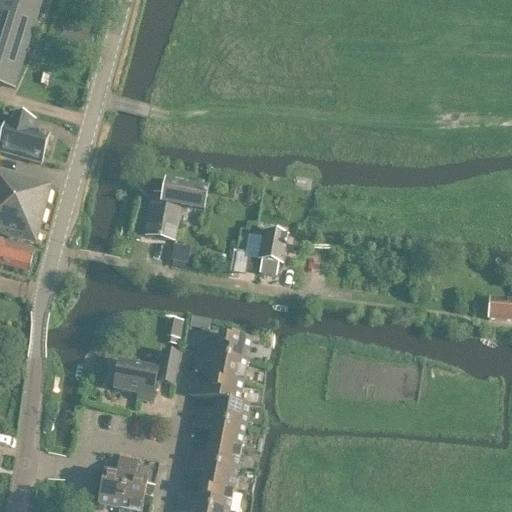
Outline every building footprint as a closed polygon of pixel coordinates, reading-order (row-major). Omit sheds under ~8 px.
[(0,0),(0,83),(14,88),(41,0),(0,0)] [(0,153),(41,165),(48,136),(5,124),(0,141),(0,153)] [(0,235),(35,245),(51,186),(0,172),(0,235)] [(145,237),(174,242),(181,209),(203,213),(208,190),(165,182),(162,197),(153,195),(145,237)] [(196,254),(200,236),(182,231),(178,250),(196,254)] [(281,267),(286,236),(263,232),(258,262),(261,262),(258,275),(276,278),(278,266),(281,267)] [(0,265),(28,272),(33,250),(26,248),(27,245),(4,239),(3,243),(0,241),(0,265)] [(511,301),(489,299),(487,319),(511,320),(511,301)] [(199,344),(197,354),(247,363),(251,341),(219,335),(217,348),(199,344)] [(179,355),(161,352),(158,370),(155,384),(173,388),(179,355)] [(242,385),(247,363),(197,354),(195,363),(213,367),(211,378),(242,385)] [(151,403),(155,384),(158,370),(118,363),(113,390),(138,395),(137,400),(151,403)] [(239,405),(242,385),(211,378),(208,390),(191,387),(189,397),(217,402),(239,405)] [(215,413),(197,410),(195,419),(245,429),(249,407),(239,405),(217,402),(215,413)] [(175,408),(161,407),(160,424),(173,425),(175,408)] [(241,450),(245,429),(195,419),(194,429),(211,432),(209,444),(241,450)] [(189,452),(187,462),(236,471),(241,450),(209,444),(206,456),(189,452)] [(97,506),(119,510),(128,461),(119,459),(115,477),(103,474),(97,506)] [(138,463),(128,461),(119,510),(129,511),(141,511),(147,483),(135,480),(138,463)] [(203,475),(200,487),(232,493),(236,471),(187,462),(185,471),(203,475)] [(181,495),(179,504),(218,511),(228,511),(232,493),(200,487),(198,498),(181,495)]
